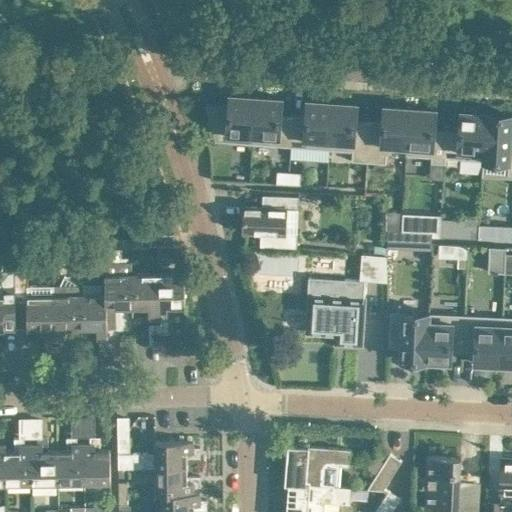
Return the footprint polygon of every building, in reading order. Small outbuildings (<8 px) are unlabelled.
[(229,105),(205,103),(215,140),(252,143),(256,95),(229,93),(229,105)] [(256,95),(252,143),(291,146),(293,114),(280,113),(281,97),(256,95)] [(293,114),(291,146),(329,148),(333,101),(307,99),(305,115),(293,114)] [(333,101),(329,148),(352,150),(351,160),(367,161),(370,119),(355,118),(356,102),(333,101)] [(370,119),(367,161),(385,163),(386,153),(396,145),(406,146),(410,106),(384,104),(382,120),(370,119)] [(406,146),(405,154),(431,156),(430,162),(445,163),(445,157),(447,129),(434,128),(435,108),(410,106),(406,146)] [(447,129),(445,157),(483,160),(487,112),(461,110),(459,130),(447,129)] [(511,113),(487,112),(483,160),(508,161),(507,173),(511,173),(511,137),(511,138),(511,119),(511,113)] [(277,170),(276,182),(288,183),(289,170),(277,170)] [(289,170),(288,183),(300,183),(301,171),(289,170)] [(244,205),(243,231),(263,232),(263,245),(296,246),(298,195),(274,194),(274,206),(244,205)] [(421,214),(420,231),(431,231),(431,235),(432,235),(439,236),(440,221),(440,215),(421,214)] [(440,221),(439,236),(478,238),(479,223),(440,221)] [(511,224),(479,223),(478,238),(511,239),(511,224)] [(387,230),(387,247),(402,248),(403,231),(387,230)] [(174,233),(154,233),(152,234),(152,245),(174,245),(174,233)] [(39,261),(53,261),(53,244),(38,244),(39,261)] [(455,244),(455,256),(467,257),(467,244),(455,244)] [(375,246),(374,253),(386,254),(386,247),(383,246),(375,246)] [(362,252),(360,279),(387,280),(386,254),(374,253),(362,252)] [(14,253),(1,253),(2,270),(15,270),(14,253)] [(132,260),(105,260),(106,293),(106,318),(107,318),(107,327),(116,327),(115,306),(132,306),(132,273),(132,260)] [(2,270),(2,283),(0,282),(0,327),(16,327),(15,285),(16,285),(16,272),(16,270),(15,270),(2,270)] [(16,285),(15,285),(16,327),(44,327),(45,355),(52,355),(52,339),(55,339),(54,284),(27,284),(27,272),(16,272),(16,285)] [(149,305),(149,317),(159,317),(158,272),(132,273),(132,306),(149,305)] [(184,272),(164,272),(158,272),(159,317),(161,317),(161,333),(168,333),(168,305),(185,305),(184,272)] [(64,276),(60,284),(54,284),(55,339),(64,339),(63,326),(81,326),(80,293),(77,293),(77,284),(77,282),(64,276)] [(307,299),(307,301),(309,302),(307,331),(336,333),(336,341),(341,342),(361,343),(364,297),(365,280),(344,278),(344,286),(310,283),(309,299),(307,299)] [(106,293),(80,293),(81,326),(97,326),(97,338),(99,338),(99,354),(106,354),(106,343),(106,338),(107,338),(107,327),(107,318),(106,318),(106,293)] [(390,310),(388,346),(401,347),(400,359),(426,360),(428,312),(390,310)] [(428,312),(426,360),(450,361),(450,349),(463,350),(464,314),(428,312)] [(464,314),(463,350),(474,350),(474,362),(500,363),(502,315),(464,314)] [(511,315),(502,315),(500,363),(511,363),(511,315)] [(44,435),(44,415),(19,415),(20,435),(44,435)] [(141,435),(154,436),(154,416),(141,415),(141,435)] [(124,474),(124,467),(155,466),(187,466),(187,457),(200,456),(200,446),(193,446),(193,439),(155,440),(155,451),(130,452),(130,435),(118,435),(118,467),(118,474),(124,474)] [(37,444),(31,444),(31,482),(58,482),(57,449),(48,449),(48,436),(38,436),(37,444)] [(67,449),(57,449),(58,482),(84,482),(83,443),(77,443),(77,436),(67,436),(67,449)] [(98,488),(111,488),(111,481),(110,469),(110,449),(100,449),(100,436),(90,436),(90,443),(83,443),(84,482),(98,482),(98,488)] [(14,450),(6,450),(6,482),(31,482),(31,444),(25,444),(24,437),(14,437),(14,450)] [(350,447),(287,443),(284,482),(288,483),(288,482),(323,484),(322,484),(323,463),(349,464),(350,447)] [(401,459),(390,452),(367,488),(383,489),(401,459)] [(453,511),(478,511),(480,481),(460,480),(461,456),(427,454),(424,508),(454,509),(453,511)] [(511,457),(502,457),(500,492),(511,492),(511,457)] [(155,493),(162,492),(194,492),(194,491),(194,486),(200,485),(200,475),(187,475),(187,466),(155,466),(155,493)] [(127,480),(118,480),(118,493),(127,493),(127,480)] [(338,511),(339,502),(349,502),(350,485),(323,484),(288,482),(288,483),(288,493),(286,511),(338,511)] [(374,511),(390,511),(400,497),(388,490),(374,511)] [(162,492),(161,511),(193,511),(194,509),(207,509),(207,498),(200,498),(200,491),(194,491),(194,492),(162,492)] [(118,505),(127,505),(127,493),(118,493),(118,505)] [(486,502),(485,511),(501,511),(502,502),(486,502)]
